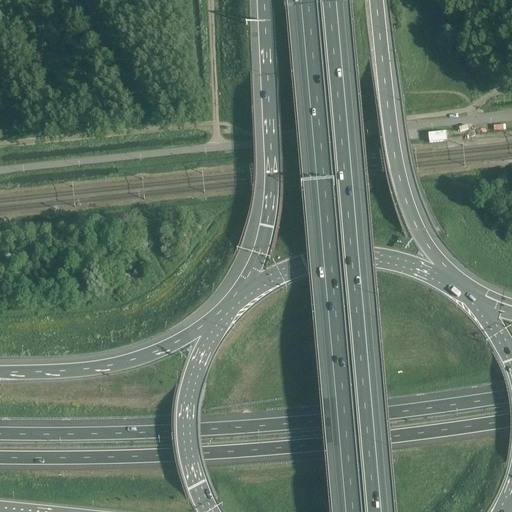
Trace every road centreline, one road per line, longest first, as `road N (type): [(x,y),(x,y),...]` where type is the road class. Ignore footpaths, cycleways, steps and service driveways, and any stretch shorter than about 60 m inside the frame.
road 1 (unknown): [(0,150),(195,132),(215,122),(250,130),(433,112),(511,88)]
road 2 (unclassified): [(0,170),(511,115)]
road 3 (motorway): [(304,0),(350,511)]
road 4 (motorway): [(511,395),(320,420),(0,435)]
road 5 (motorway): [(377,511),(332,0)]
road 6 (motorway): [(0,457),(211,453),(511,419)]
road 7 (motorway): [(263,0),(270,200),(260,247),(235,298)]
road 8 (motorway): [(452,282),(406,205),(374,0)]
road 9 (motorway): [(222,314),(177,342),(108,366),(0,370)]
road 10 (trunk): [(452,282),(413,263),(345,253),(290,264),(235,298)]
road 11 (trunk): [(222,314),(191,383),(185,426),(209,511)]
road 12 (track): [(211,0),(217,147)]
